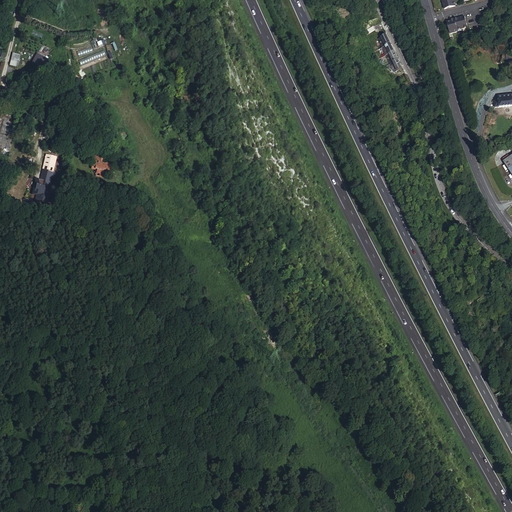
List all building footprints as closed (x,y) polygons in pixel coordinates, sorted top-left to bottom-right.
[(457,7),(456,1),(445,4),(446,10),(457,7)] [(466,17),(461,19),(464,30),(469,28),(466,17)] [(461,19),(456,20),(459,31),(464,30),(461,19)] [(452,22),(450,23),(453,34),(459,32),(459,31),(456,20),(452,21),(452,22)] [(379,38),(383,47),(391,43),(387,35),(379,38)] [(383,47),(387,55),(395,51),(391,43),(383,47)] [(395,51),(387,55),(391,64),(399,60),(395,51)] [(39,67),(44,58),(37,54),(32,63),(39,67)] [(399,60),(391,64),(393,69),(396,67),(398,71),(403,68),(399,60)] [(499,97),(499,100),(511,98),(511,92),(511,94),(502,95),(502,96),(499,97)] [(511,98),(499,100),(501,108),(511,105),(511,98)] [(98,174),(106,176),(106,177),(109,178),(110,177),(110,175),(113,175),(115,174),(115,171),(113,170),(114,166),(108,164),(106,165),(103,165),(104,161),(99,160),(100,159),(94,158),(93,163),(95,163),(93,170),(99,171),(98,174)] [(38,194),(36,204),(45,206),(51,181),(54,182),(55,176),(43,173),(41,183),(38,183),(36,193),(38,194)]
